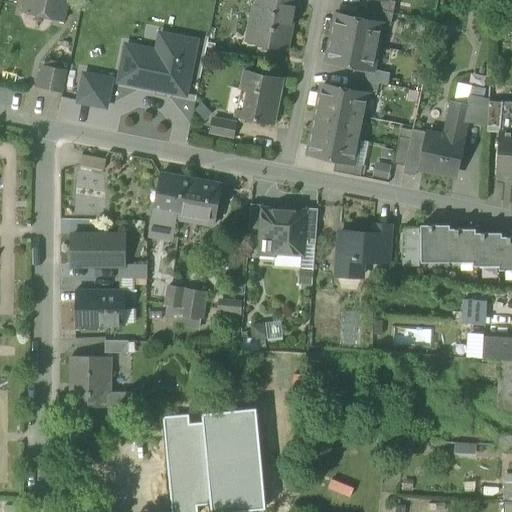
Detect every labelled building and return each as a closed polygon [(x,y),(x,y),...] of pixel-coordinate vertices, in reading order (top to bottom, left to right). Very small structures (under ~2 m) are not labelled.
[(25,0),(23,13),(64,22),(69,0),(25,0)] [(261,0),(258,22),(257,24),(290,31),(295,0),(261,0)] [(367,0),(366,8),(393,13),(396,2),(387,0),(367,0)] [(391,25),(393,13),(366,8),(364,20),(381,23),(391,25)] [(337,14),(332,38),(377,47),(381,23),(364,20),(337,14)] [(286,49),(290,31),(257,24),(258,22),(249,20),(245,41),(286,49)] [(166,48),(169,36),(160,34),(157,52),(159,53),(166,48)] [(166,48),(159,53),(157,52),(126,46),(119,81),(185,95),(196,42),(169,36),(166,48)] [(372,70),(377,47),(332,38),(328,62),(354,67),(372,70)] [(39,88),(62,93),(67,71),(44,66),(39,88)] [(354,67),(352,79),(379,84),(387,86),(390,73),(372,70),(354,67)] [(235,116),(273,124),(277,104),(275,104),(279,79),(282,80),(282,79),(244,71),(241,90),(243,90),(238,115),(235,115),(235,116)] [(111,80),(84,74),(78,102),(106,107),(111,80)] [(377,96),(379,84),(352,79),(350,90),(367,94),(377,96)] [(470,96),(482,98),(483,88),(458,83),(455,102),(468,105),(470,96)] [(323,85),(318,109),(362,117),(367,94),(350,90),(323,85)] [(465,122),(487,126),(489,102),(489,100),(482,98),(470,96),(468,105),(469,105),(465,122)] [(453,102),(445,137),(461,140),(465,122),(469,105),(468,105),(455,102),(453,101),(453,102)] [(499,133),(501,103),(489,102),(487,126),(487,132),(499,133)] [(501,103),(499,133),(511,132),(511,102),(501,102),(501,103)] [(86,126),(117,127),(118,121),(97,120),(97,107),(86,107),(86,126)] [(318,109),(314,131),(358,140),(362,117),(318,109)] [(210,133),(234,137),(236,124),(234,123),(213,119),(210,133)] [(413,130),(411,139),(405,167),(404,173),(416,176),(417,168),(421,169),(428,133),(413,130)] [(353,164),(358,140),(314,131),(309,155),(336,160),(353,164)] [(511,132),(499,133),(496,177),(511,178),(511,132)] [(454,176),(461,140),(445,137),(428,133),(421,169),(454,176)] [(393,164),(405,167),(411,139),(399,137),(397,148),(393,164)] [(353,164),(363,166),(364,166),(369,142),(358,140),(353,164)] [(391,160),(392,147),(378,147),(378,159),(391,160)] [(80,166),(103,171),(105,160),(82,155),(80,166)] [(333,172),(361,177),(363,166),(353,164),(336,160),(333,172)] [(391,165),(375,162),(372,177),(388,180),(391,165)] [(160,174),(154,209),(176,214),(198,218),(197,222),(214,225),(221,185),(182,178),(182,180),(161,176),(162,174),(160,174)] [(248,228),(261,229),(262,209),(263,205),(250,204),(248,228)] [(315,245),(317,209),(305,208),(304,212),(302,244),(315,245)] [(174,228),(176,214),(154,209),(150,229),(162,231),(163,226),(174,228)] [(275,252),(301,254),(302,244),(304,212),(262,209),(261,229),(260,236),(275,237),(275,252)] [(371,261),(390,262),(393,226),(372,225),(372,234),(373,234),(371,261)] [(421,225),(421,234),(421,252),(421,258),(448,258),(448,229),(448,225),(421,225)] [(162,231),(150,229),(149,234),(172,238),(174,228),(163,226),(162,231)] [(419,252),(421,252),(421,234),(419,234),(419,229),(405,229),(405,258),(402,258),(403,266),(419,266),(419,252)] [(474,229),(448,229),(448,258),(448,262),(474,262),(474,233),(474,229)] [(336,275),(362,277),(363,260),(371,261),(373,234),(372,234),(348,232),(347,247),(338,246),(336,275)] [(339,232),(338,246),(347,247),(348,232),(339,232)] [(500,233),(474,233),(474,262),(474,266),(500,266),(500,237),(500,233)] [(120,266),(124,266),(124,265),(124,236),(72,236),(72,266),(120,266)] [(274,255),(275,252),(275,237),(260,236),(259,254),(274,255)] [(511,237),(500,237),(500,266),(500,270),(511,269),(511,237)] [(315,245),(302,244),(301,254),(301,268),(313,269),(315,245)] [(301,254),(275,252),(274,255),(274,266),(301,268),(301,254)] [(120,279),(135,279),(134,265),(124,265),(124,266),(120,266),(120,279)] [(135,279),(148,279),(148,265),(134,265),(135,279)] [(312,284),(313,269),(301,268),(300,283),(312,284)] [(135,279),(120,279),(120,291),(125,291),(135,290),(135,279)] [(166,305),(179,307),(180,308),(183,287),(169,285),(166,305)] [(206,291),(183,287),(180,308),(179,307),(177,315),(176,324),(199,328),(206,291)] [(80,326),(120,326),(120,306),(125,306),(125,291),(120,291),(80,290),(80,326)] [(462,324),(486,326),(487,302),(463,300),(462,324)] [(164,313),(177,315),(179,307),(166,305),(164,313)] [(125,309),(125,306),(120,306),(120,326),(125,326),(125,323),(136,323),(136,309),(125,309)] [(242,307),(217,306),(217,315),(242,317),(242,307)] [(264,321),(249,324),(252,342),(267,339),(264,321)] [(281,321),(266,322),(267,339),(268,341),(283,340),(281,321)] [(482,359),(483,336),(483,334),(467,333),(466,358),(482,359)] [(500,360),(511,360),(511,337),(483,336),(482,359),(500,360)] [(105,353),(128,353),(128,341),(105,341),(105,353)] [(106,407),(106,395),(107,383),(104,383),(104,374),(111,374),(111,373),(109,372),(109,358),(111,358),(111,356),(71,356),(71,407),(106,407)] [(497,412),(511,412),(511,360),(500,360),(497,412)] [(497,364),(464,361),(463,375),(496,377),(497,364)] [(111,395),(106,395),(106,407),(108,407),(108,413),(131,414),(131,392),(111,392),(111,395)] [(163,417),(171,511),(197,511),(197,505),(210,504),(211,511),(223,511),(265,508),(256,408),(202,413),(203,422),(189,423),(188,414),(163,417)] [(511,437),(497,437),(497,447),(511,447),(511,437)] [(476,445),(454,444),(453,453),(475,454),(476,445)] [(328,477),(320,511),(348,511),(355,484),(328,477)] [(499,488),(483,487),(483,499),(498,500),(499,488)]
